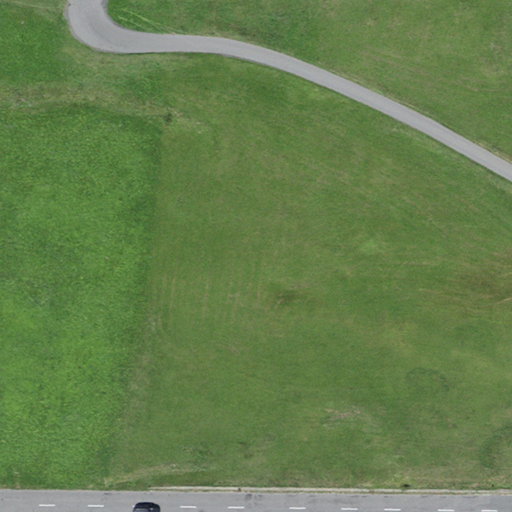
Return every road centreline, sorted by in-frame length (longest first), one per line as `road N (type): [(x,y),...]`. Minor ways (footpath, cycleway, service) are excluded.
road 1 (tertiary): [(0,504),(511,507)]
road 2 (unclassified): [(83,0),(93,34),(279,61),(376,98),(511,169)]
